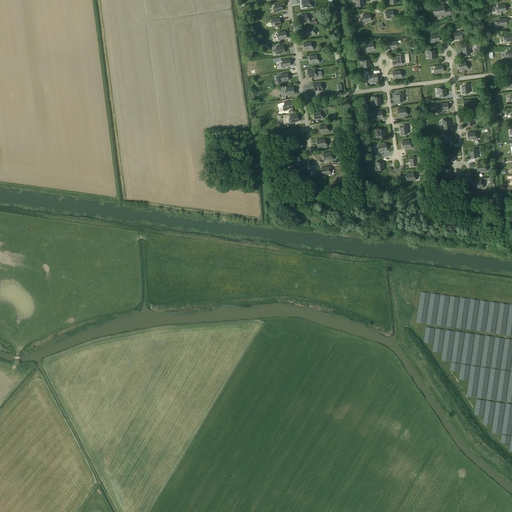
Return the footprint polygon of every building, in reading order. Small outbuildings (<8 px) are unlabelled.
[(274,8),(272,8),(273,13),(278,12),(278,11),(282,10),(281,4),(274,5),(274,8)] [(497,8),(496,8),(496,13),(501,13),(501,12),(505,11),(505,4),(497,5),(497,8)] [(432,6),(433,17),(451,15),(450,8),(444,9),(444,5),(432,6)] [(393,11),(385,12),(386,18),(390,18),(390,19),(395,18),(395,13),(393,14),(393,11)] [(299,15),(300,22),(304,21),(304,22),(309,22),(308,17),(307,17),(306,14),(299,15)] [(362,18),(361,18),(361,23),(366,22),(366,21),(371,21),(370,14),(362,15),(362,18)] [(272,22),(270,22),(271,27),(276,26),(276,25),(280,25),(279,18),(272,19),(272,22)] [(497,22),(498,27),(502,26),(502,25),(507,25),(506,18),(498,19),(499,22),(497,22)] [(305,29),(306,35),(310,35),(310,36),(315,35),(314,30),(313,30),(312,28),(305,29)] [(276,36),(277,40),(282,40),(282,39),(286,38),(285,31),(278,32),(278,35),(276,36)] [(454,33),(455,40),(462,39),(462,36),(464,36),(463,31),(458,32),(458,33),(454,33)] [(431,38),(430,38),(430,43),(435,42),(435,41),(439,41),(438,34),(431,35),(431,38)] [(388,42),(389,49),(394,48),(394,49),(399,49),(398,44),(396,44),(396,41),(388,42)] [(303,43),(304,50),(308,49),(308,50),(313,50),(312,45),(311,45),(310,42),(303,43)] [(365,47),(364,47),(365,52),(369,51),(369,50),(374,50),(373,43),(365,44),(365,47)] [(465,47),(462,48),(463,55),(469,54),(469,50),(470,50),(469,45),(464,46),(465,47)] [(276,50),(274,50),(275,55),(280,54),(280,53),(284,53),(283,46),(276,47),(276,50)] [(431,50),(427,50),(427,55),(428,55),(429,59),(435,58),(434,51),(432,51),(431,50)] [(399,56),(396,56),(397,64),(404,63),(403,58),(404,58),(404,54),(403,52),(402,52),(402,54),(399,54),(399,56)] [(316,55),(309,56),(310,63),(314,62),(314,63),(319,63),(318,58),(317,58),(316,55)] [(280,63),(281,68),(286,68),(286,67),(290,66),(289,59),(282,60),(282,63),(280,63)] [(366,59),(361,59),(362,64),(363,64),(363,68),(370,67),(369,60),(366,60),(366,59)] [(465,62),(458,63),(459,70),(463,69),(463,70),(468,70),(467,65),(466,65),(465,62)] [(434,69),(434,74),(439,73),(439,72),(443,72),(442,65),(435,66),(435,69),(434,69)] [(314,70),(307,71),(308,78),(312,77),(312,78),(317,77),(316,72),(315,73),(314,70)] [(392,72),(393,78),(398,78),(398,79),(402,78),(402,73),(400,73),(400,71),(392,72)] [(280,78),(278,78),(279,83),(284,82),(284,81),(288,80),(287,74),(280,75),(280,78)] [(369,77),(368,78),(369,82),(373,82),(373,81),(378,80),(377,74),(369,75),(369,77)] [(320,83),(313,84),(314,91),(318,90),(318,91),(323,91),(322,86),(321,86),(320,83)] [(461,87),(462,94),(469,93),(468,89),(469,89),(468,84),(464,85),(464,86),(461,87)] [(286,91),(284,91),(285,96),(290,95),(290,94),(294,94),(293,87),(285,88),(286,91)] [(437,88),(438,93),(439,93),(440,97),(446,96),(445,89),(442,89),(442,88),(437,88)] [(398,95),(395,95),(396,103),(403,102),(402,97),(403,97),(403,93),(398,93),(398,95)] [(377,96),(372,97),(373,101),(374,101),(374,106),(381,105),(380,97),(377,98),(377,96)] [(463,101),(464,108),(468,107),(468,108),(473,107),(472,103),(471,103),(470,100),(463,101)] [(284,105),(282,106),(283,110),(288,110),(288,109),(292,108),(291,101),(283,103),(284,105)] [(438,107),(439,112),(444,111),(444,110),(448,110),(447,103),(440,104),(440,107),(438,107)] [(397,109),(398,116),(403,115),(403,116),(407,116),(407,111),(405,111),(405,108),(397,109)] [(313,113),(314,119),(318,119),(318,120),(323,119),(322,114),(321,114),(320,111),(313,113)] [(373,115),(374,120),(378,120),(378,119),(383,118),(382,111),(374,112),(374,115),(373,115)] [(288,119),(289,124),(294,123),(294,122),(298,122),(297,115),(289,116),(290,119),(288,119)] [(465,119),(466,127),(473,126),(472,121),(473,121),(473,116),(468,117),(468,118),(465,119)] [(442,120),(442,125),(443,125),(444,130),(451,129),(450,121),(447,121),(447,120),(442,120)] [(326,125),(319,126),(320,133),(324,132),(324,133),(329,132),(328,127),(327,128),(326,125)] [(399,127),(401,135),(407,134),(407,130),(408,130),(407,125),(402,126),(402,127),(399,127)] [(376,129),(377,134),(378,133),(378,138),(385,137),(384,129),(381,130),(381,128),(376,129)] [(288,133),(286,133),(287,138),(292,137),(292,136),(296,136),(295,129),(288,130),(288,133)] [(475,132),(467,133),(468,140),(472,139),(472,140),(477,140),(476,135),(475,135),(475,132)] [(443,139),(443,144),(448,143),(448,142),(452,142),(452,135),(444,136),(444,139),(443,139)] [(317,140),(318,147),(322,146),(322,147),(327,147),(326,142),(325,142),(324,139),(317,140)] [(401,142),(402,148),(407,148),(407,149),(412,148),(411,143),(409,143),(409,141),(401,142)] [(292,147),(293,152),(298,151),(298,150),(302,149),(301,143),(294,144),(294,146),(292,147)] [(379,148),(377,148),(378,153),(382,152),(382,151),(387,150),(386,144),(378,145),(379,148)] [(472,151),(469,151),(470,159),(477,158),(476,153),(477,153),(477,149),(472,149),(472,151)] [(330,152),(323,154),(324,160),(328,160),(328,161),(333,160),(332,155),(331,155),(330,152)] [(446,153),(447,157),(448,157),(448,162),(455,161),(454,153),(451,153),(451,152),(446,153)] [(412,159),(409,159),(410,167),(417,166),(416,161),(417,161),(416,156),(412,157),(412,159)] [(292,161),(291,161),(291,166),(296,165),(296,164),(300,164),(299,157),(292,158),(292,161)] [(375,162),(376,167),(377,166),(377,171),(384,170),(383,162),(380,163),(380,161),(375,162)] [(484,164),(476,165),(477,171),(482,171),(482,172),(487,171),(486,166),(484,166),(484,164)] [(321,168),(322,175),(326,174),(326,175),(331,174),(330,170),(329,170),(328,167),(321,168)] [(447,168),(443,169),(443,174),(444,174),(445,178),(452,177),(451,170),(448,170),(447,168)] [(413,173),(406,174),(407,181),(411,180),(411,181),(416,180),(415,175),(414,176),(413,173)] [(473,181),(474,188),(479,188),(479,189),(483,188),(483,183),(481,183),(481,180),(473,181)]
